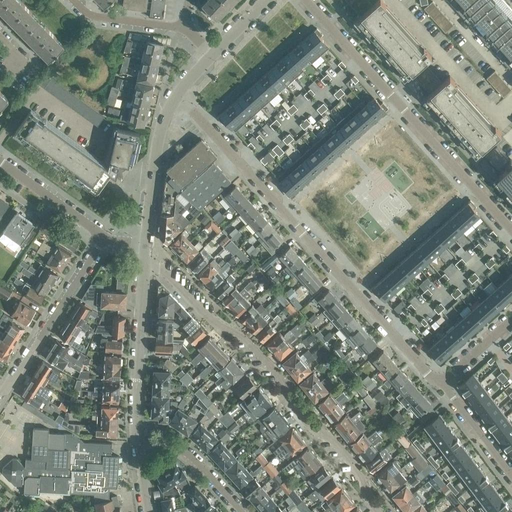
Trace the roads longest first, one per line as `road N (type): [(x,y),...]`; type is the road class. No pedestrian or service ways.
road 1 (residential): [(202,123),(432,379),(443,380)]
road 2 (residential): [(378,511),(360,475),(284,397),(281,379),(248,342),(212,321),(160,269),(144,266)]
road 3 (residential): [(511,230),(304,0)]
road 4 (residential): [(0,394),(103,239)]
road 5 (residential): [(139,447),(144,266)]
road 6 (residential): [(144,244),(164,115),(177,95)]
road 7 (residential): [(103,239),(0,160)]
road 8 (residential): [(139,447),(179,449),(241,511)]
